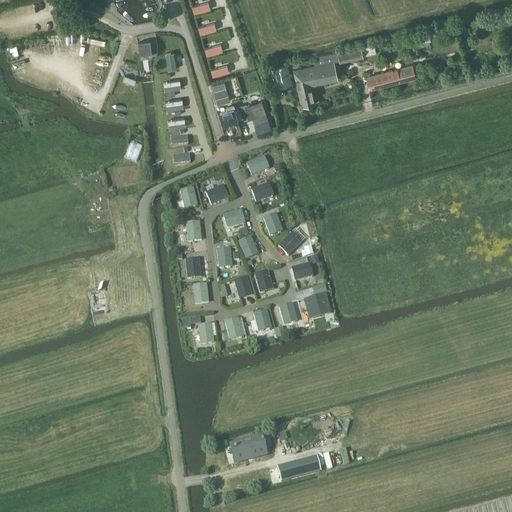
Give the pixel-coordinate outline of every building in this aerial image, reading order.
[(210,10),(208,3),(192,7),(194,15),(210,10)] [(217,31),(214,24),(198,28),(200,36),(217,31)] [(428,29),(411,33),(414,44),(431,40),(428,29)] [(140,57),(142,56),(152,55),(150,40),(138,42),(140,57)] [(178,43),(170,46),(176,66),(184,64),(178,43)] [(223,52),(221,45),(204,49),(207,57),(223,52)] [(374,45),(361,48),(363,56),(376,53),(374,45)] [(339,62),(363,57),(363,56),(361,48),(338,52),(337,51),(313,56),(314,65),(293,70),(301,106),(315,103),(312,85),(338,79),(334,61),(339,60),(339,62)] [(461,59),(456,61),(459,72),(464,71),(461,59)] [(292,84),(287,63),(270,68),(274,87),(292,84)] [(369,90),(416,78),(412,64),(366,76),(369,90)] [(229,73),(227,65),(210,70),(212,78),(229,73)] [(217,105),(230,101),(224,81),(211,86),(217,105)] [(271,129),(262,101),(240,108),(244,121),(254,118),(259,133),(271,129)] [(234,109),(235,108),(234,105),(226,107),(227,110),(220,112),(224,126),(238,122),(234,109)] [(165,114),(166,120),(183,118),(183,112),(165,114)] [(168,127),(169,133),(185,131),(184,125),(168,127)] [(175,160),(194,155),(192,148),(174,153),(175,160)] [(264,157),(253,161),(249,162),(246,164),(251,176),(269,169),(264,157)] [(276,166),(274,169),(276,173),(283,170),(281,164),(276,166)] [(256,203),(273,197),(269,184),(251,190),(256,203)] [(211,206),(228,198),(223,186),(206,193),(211,206)] [(184,210),(197,207),(193,188),(180,191),(184,210)] [(227,229),(245,224),(241,210),(223,216),(227,229)] [(270,237),(283,232),(276,214),(263,219),(270,237)] [(188,243),(202,241),(200,222),(186,224),(188,243)] [(240,230),(239,233),(240,237),(248,235),(246,228),(240,230)] [(292,234),(278,247),(288,256),(301,243),(292,234)] [(246,260),(258,255),(250,237),(238,243),(246,260)] [(311,247),(305,249),(307,256),(313,254),(311,247)] [(217,251),(219,269),(232,267),(230,249),(217,251)] [(187,280),(201,278),(199,259),(185,261),(187,280)] [(295,282),(313,277),(310,264),(291,269),(295,282)] [(237,270),(237,271),(238,278),(247,275),(243,267),(240,267),(238,268),(237,270)] [(260,294),(273,290),(268,272),(254,276),(260,294)] [(239,300),(252,296),(247,278),(234,282),(239,300)] [(193,286),(195,305),(209,303),(207,285),(193,286)] [(325,285),(313,288),(315,295),(327,292),(325,285)] [(305,301),(310,319),(329,314),(325,296),(305,301)] [(279,308),(284,326),(297,322),(292,304),(279,308)] [(256,323),(251,324),(253,333),(258,332),(258,333),(272,329),(267,311),(253,315),(256,323)] [(225,323),(229,341),(243,338),(238,319),(225,323)] [(198,326),(200,345),(214,343),(212,325),(198,326)] [(283,329),(276,330),(278,337),(285,335),(283,329)] [(285,433),(278,435),(280,442),(287,439),(285,433)] [(235,449),(233,450),(234,452),(235,451),(238,462),(265,455),(262,444),(263,444),(263,442),(262,442),(260,438),(236,444),(233,445),(235,449)] [(304,460),(266,470),(269,484),(308,474),(304,460)]
